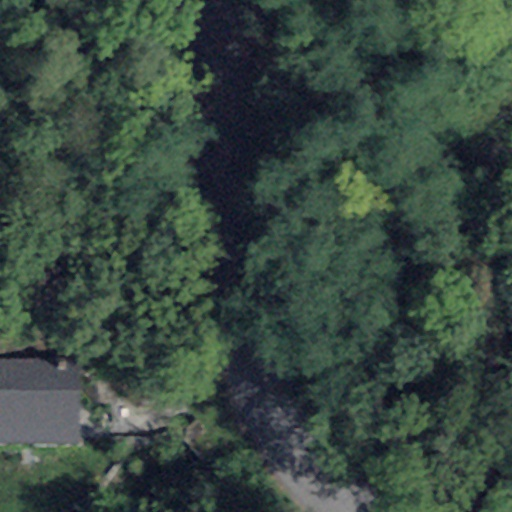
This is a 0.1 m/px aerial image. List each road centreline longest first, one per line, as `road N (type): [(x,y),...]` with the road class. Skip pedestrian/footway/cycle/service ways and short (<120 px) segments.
road 1 (tertiary): [(345,511),(286,442),(252,349),(215,0)]
road 2 (track): [(219,35),(295,81),(511,158)]
